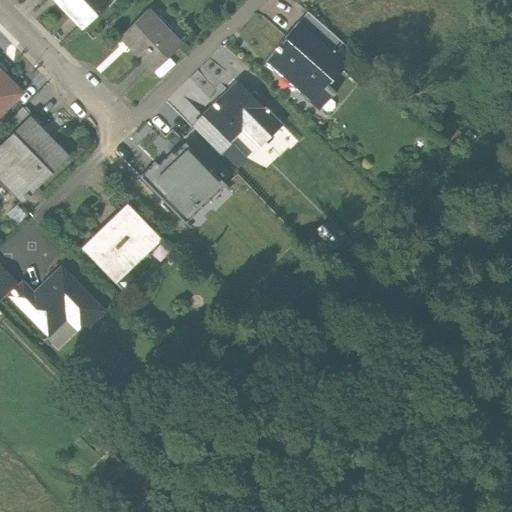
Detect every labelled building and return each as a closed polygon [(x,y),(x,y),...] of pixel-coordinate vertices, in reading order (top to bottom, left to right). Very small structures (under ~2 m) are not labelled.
[(55,0),(83,29),(109,5),(103,0),(55,0)] [(151,72),(180,45),(148,11),(119,38),(151,72)] [(299,25),(266,62),(312,104),(325,90),(333,97),(336,94),(328,86),(353,59),(341,48),(334,56),(299,25)] [(216,103),(235,82),(216,65),(197,85),(216,103)] [(0,116),(22,94),(0,71),(0,116)] [(237,83),(204,116),(228,141),(242,129),(259,146),(279,126),(237,83)] [(6,125),(13,133),(29,118),(30,117),(22,109),(6,125)] [(0,145),(0,180),(22,203),(31,195),(36,189),(68,158),(29,118),(13,133),(0,145)] [(153,162),(139,175),(186,222),(224,184),(184,143),(159,167),(153,162)] [(45,197),(36,189),(31,195),(39,203),(45,197)] [(126,204),(81,249),(115,284),(161,240),(126,204)] [(16,226),(25,217),(16,207),(7,216),(16,226)] [(33,293),(22,282),(13,290),(22,299),(15,306),(47,338),(67,319),(81,334),(104,311),(61,267),(33,293)]
